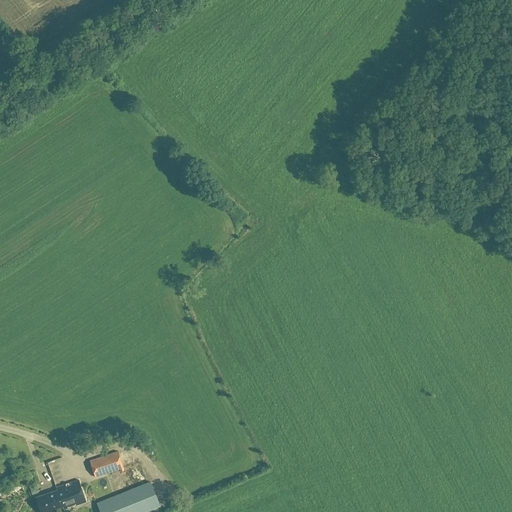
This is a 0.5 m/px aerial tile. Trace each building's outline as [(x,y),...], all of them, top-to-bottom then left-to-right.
[(125,459),(130,456),(125,447),(119,450),(125,459)] [(89,460),(95,476),(123,467),(117,451),(89,460)] [(56,487),(57,490),(36,497),(40,511),(44,511),(63,506),(64,509),(86,501),(79,479),(56,487)] [(150,482),(97,503),(101,511),(143,511),(160,505),(150,482)] [(38,493),(36,486),(30,488),(32,495),(38,493)]
